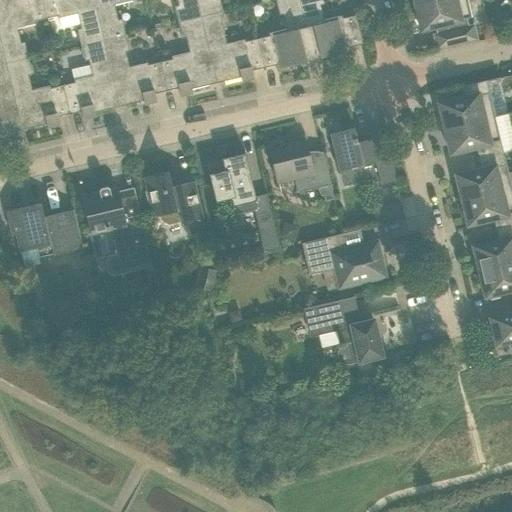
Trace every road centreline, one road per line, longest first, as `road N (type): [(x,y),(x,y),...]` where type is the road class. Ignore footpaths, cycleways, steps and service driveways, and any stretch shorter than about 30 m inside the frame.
road 1 (residential): [(394,81),(0,181)]
road 2 (residential): [(453,337),(394,81)]
road 3 (residential): [(511,52),(394,81)]
